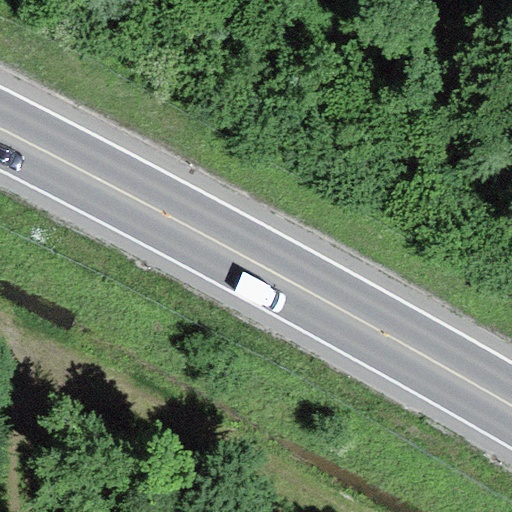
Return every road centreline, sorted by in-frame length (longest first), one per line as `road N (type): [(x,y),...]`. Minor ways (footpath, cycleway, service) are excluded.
road 1 (trunk): [(511,406),(0,129)]
road 2 (track): [(27,511),(5,352)]
